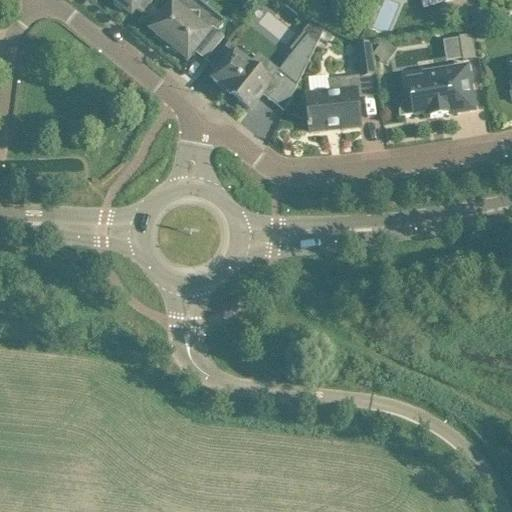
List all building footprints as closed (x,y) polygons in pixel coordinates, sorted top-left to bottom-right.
[(112,0),(115,2),(113,4),(122,12),(124,10),(131,15),(138,8),(147,15),(153,7),(150,5),(153,0),(112,0)] [(199,13),(206,5),(199,0),(169,0),(168,1),(171,4),(163,15),(150,30),(169,45),(170,53),(171,53),(173,53),(175,54),(176,55),(178,56),(179,54),(188,61),(194,53),(205,62),(218,46),(224,38),(217,33),(212,28),(208,32),(198,25),(199,13)] [(483,9),(470,12),(473,25),(486,22),(483,9)] [(352,18),(346,34),(360,40),(366,24),(352,18)] [(225,65),(213,80),(249,110),(262,94),(284,112),(297,85),(298,84),(318,43),(307,35),(285,62),(280,69),(271,79),(251,63),(236,51),(225,65)] [(475,59),(471,35),(459,37),(463,61),(475,59)] [(355,45),(359,77),(376,75),(371,42),(355,45)] [(399,115),(399,118),(430,113),(430,118),(474,111),(467,67),(423,74),(424,79),(407,82),(410,98),(408,99),(405,101),(403,103),(401,106),(400,109),(399,112),(399,115)] [(356,91),(354,78),(329,80),(330,93),(306,96),(309,124),(307,124),(307,129),(310,129),(310,133),(326,131),(341,130),(360,128),(358,108),(356,91)]
